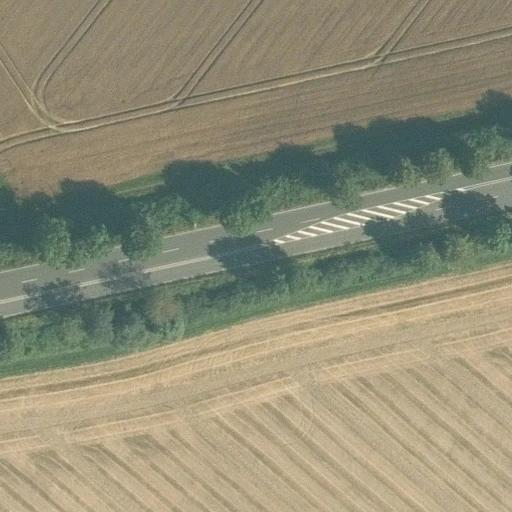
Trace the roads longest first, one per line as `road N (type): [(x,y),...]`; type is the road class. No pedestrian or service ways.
road 1 (track): [(511,110),(0,225)]
road 2 (track): [(511,254),(0,369)]
road 3 (primary): [(511,180),(0,292)]
